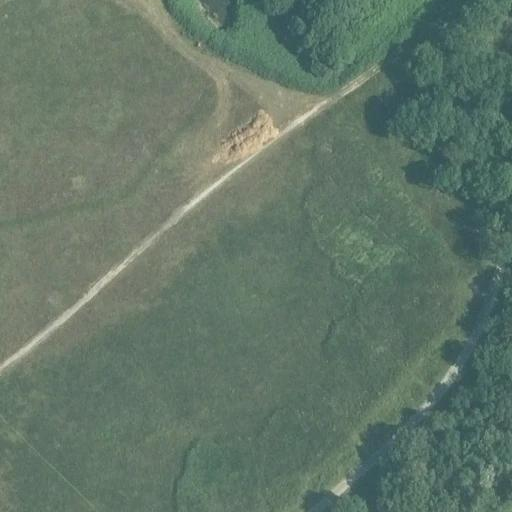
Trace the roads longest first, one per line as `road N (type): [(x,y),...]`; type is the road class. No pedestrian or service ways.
road 1 (track): [(0,370),(204,194),(476,0)]
road 2 (track): [(314,511),(426,410),(466,355),(492,295),(511,197)]
